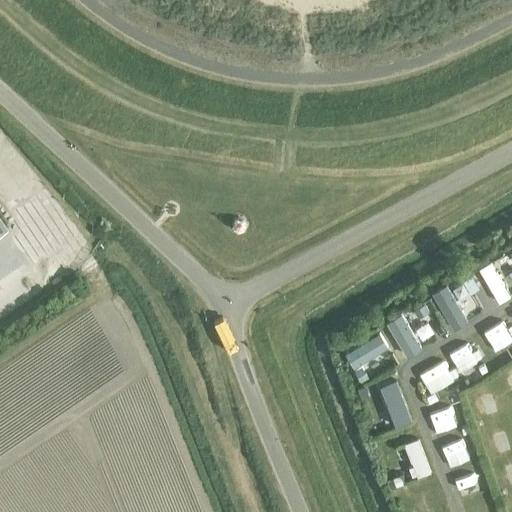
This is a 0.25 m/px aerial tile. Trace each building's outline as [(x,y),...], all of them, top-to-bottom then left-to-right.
[(0,233),(9,227),(0,213),(0,233)] [(511,282),(498,249),(484,255),(500,292),(511,286),(511,282)] [(457,309),(470,304),(458,274),(445,280),(457,309)] [(472,276),(464,281),(470,292),(478,287),(472,276)] [(423,304),(413,310),(417,318),(428,312),(423,304)] [(408,306),(394,311),(409,345),(422,339),(408,306)] [(354,355),(393,340),(386,323),(348,339),(354,355)] [(424,371),(450,357),(445,348),(420,362),(424,371)] [(361,365),(354,370),(360,380),(368,376),(361,365)] [(398,413),(411,410),(401,373),(388,376),(398,413)] [(366,386),(358,389),(362,399),(370,396),(366,386)] [(464,474),(485,469),(482,459),(461,465),(464,474)] [(441,474),(427,478),(439,511),(440,511),(453,508),(441,474)] [(401,475),(388,480),(391,488),(404,483),(401,475)] [(474,507),(475,511),(484,511),(496,507),(493,499),(474,507)]
